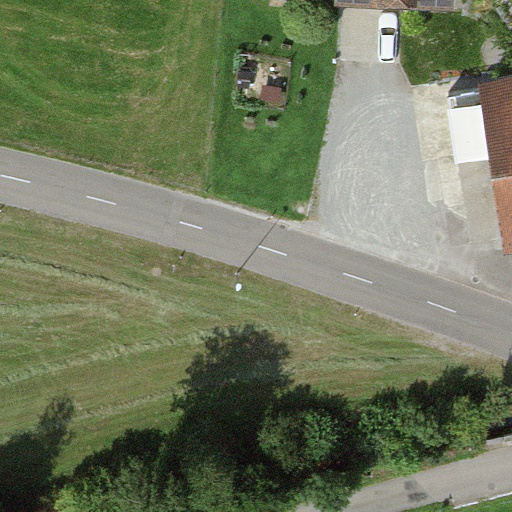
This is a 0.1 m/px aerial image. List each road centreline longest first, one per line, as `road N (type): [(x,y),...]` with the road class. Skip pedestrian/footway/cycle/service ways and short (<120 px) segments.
road 1 (tertiary): [(0,176),(266,249),(511,334)]
road 2 (unclassified): [(346,511),(511,469)]
